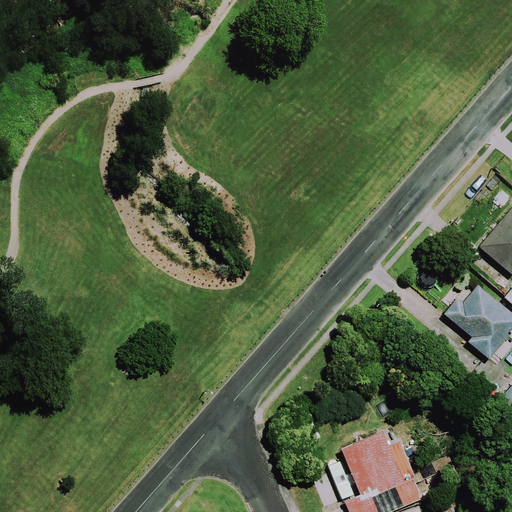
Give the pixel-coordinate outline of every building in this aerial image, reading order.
[(511,210),(479,249),(511,277),(511,210)] [(511,332),(511,318),(478,289),(463,306),(457,301),(444,316),(470,339),(466,343),(487,361),(511,332)] [(511,289),(503,300),(511,307),(511,289)] [(511,387),(499,401),(511,412),(511,387)] [(393,511),(422,501),(394,430),(340,451),(359,497),(345,503),(348,511),(393,511)] [(454,511),(448,497),(430,504),(432,511),(454,511)]
